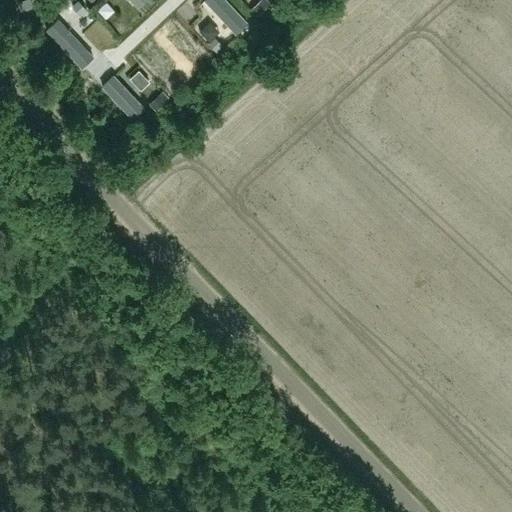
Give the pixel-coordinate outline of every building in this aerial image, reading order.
[(150,0),(132,0),(142,10),(151,0),(150,0)] [(223,0),(212,0),(210,2),(241,35),(249,27),(223,0)] [(216,49),(227,39),(214,24),(202,34),(216,49)] [(202,72),(213,61),(178,30),(168,41),(202,72)] [(72,33),(62,43),(88,66),(97,56),(72,33)] [(136,122),(147,112),(118,81),(107,92),(136,122)]
